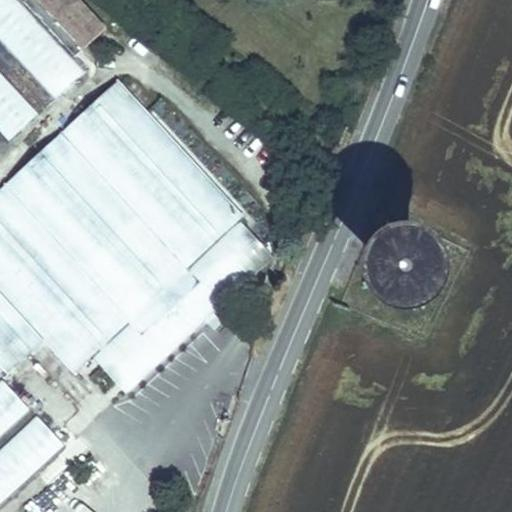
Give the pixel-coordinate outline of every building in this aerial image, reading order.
[(14,0),(0,0),(0,42),(54,101),(83,74),(14,0)] [(83,50),(35,0),(26,0),(24,2),(75,57),(83,50)] [(76,0),(35,0),(83,50),(105,30),(76,0)] [(0,74),(0,135),(7,143),(38,116),(0,74)] [(239,221),(244,216),(118,80),(0,189),(0,365),(9,375),(45,342),(74,374),(93,357),(239,221)] [(273,258),(239,221),(93,357),(126,394),(273,258)] [(440,254),(432,246),(421,242),(409,242),(398,245),(389,252),(382,262),(379,273),(380,284),(384,295),(392,303),(402,309),(413,311),(425,310),(435,305),(443,296),(448,286),(449,275),(446,263),(440,254)] [(3,380),(0,382),(0,437),(30,410),(3,380)] [(0,504),(65,446),(38,417),(0,450),(0,504)] [(22,511),(45,511),(52,504),(37,492),(22,511)]
